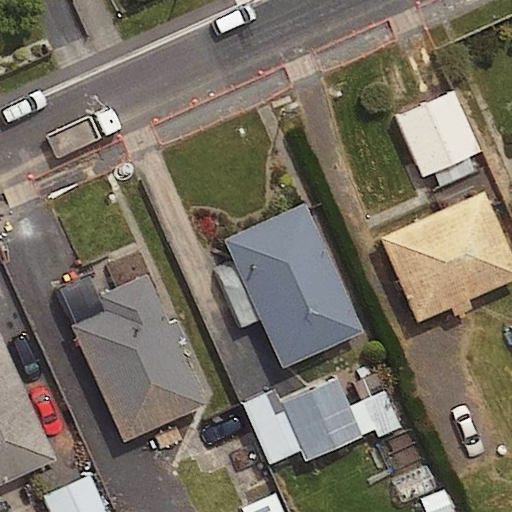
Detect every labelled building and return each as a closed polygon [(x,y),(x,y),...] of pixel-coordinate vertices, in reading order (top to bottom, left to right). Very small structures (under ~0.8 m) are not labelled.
[(472,168),(464,151),(474,147),(448,88),(392,112),(417,171),(426,168),(433,184),(472,168)] [(511,271),(511,258),(479,185),(375,231),(413,316),(511,271)] [(361,326),(303,198),(222,234),(281,362),(361,326)] [(207,408),(148,278),(101,299),(108,314),(74,330),(126,444),(207,408)] [(0,488),(58,463),(0,336),(0,335),(0,488)] [(380,388),(343,404),(330,373),(272,398),(267,386),(237,398),(264,462),(293,449),(296,456),(370,426),(373,435),(396,425),(380,388)] [(103,511),(85,471),(39,491),(47,511),(103,511)] [(451,511),(442,486),(416,496),(422,511),(451,511)] [(282,511),(273,488),(236,503),(239,511),(282,511)]
